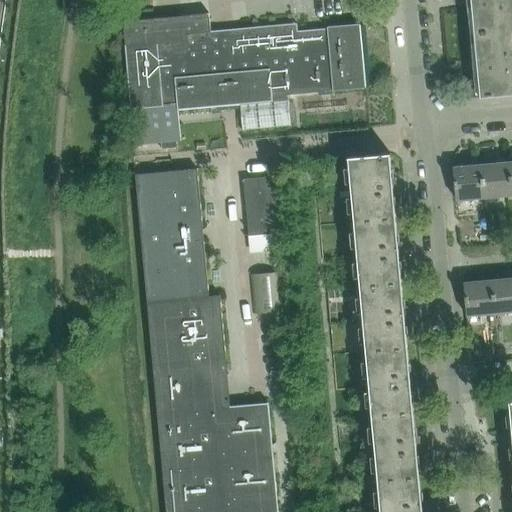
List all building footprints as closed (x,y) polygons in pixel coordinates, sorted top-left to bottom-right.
[(511,0),(471,0),(474,33),(511,29),(511,0)] [(153,19),(123,22),(125,46),(131,110),(133,109),(134,116),(136,145),(180,141),(178,117),(177,110),(239,105),(239,106),(242,132),(291,127),(288,101),(287,92),(332,88),(333,91),(365,88),(359,24),(327,27),(327,30),(297,33),(296,24),(237,29),(219,31),(217,31),(210,32),(208,14),(198,15),(181,16),(181,18),(157,20),(157,19),(153,19)] [(480,97),(511,94),(511,29),(474,33),(480,97)] [(347,158),(353,223),(396,219),(390,154),(347,158)] [(481,165),(484,198),(511,195),(511,194),(509,163),(481,165)] [(453,168),(456,201),(484,198),(481,165),(453,168)] [(207,299),(195,171),(137,176),(166,511),(278,511),(269,404),(233,407),(223,297),(207,299)] [(248,236),(278,234),(273,177),(243,180),(248,236)] [(353,223),(359,287),(402,283),(396,219),(353,223)] [(283,312),(280,272),(249,275),(253,315),(283,312)] [(495,313),(511,311),(511,279),(492,281),(495,313)] [(466,316),(495,313),(492,281),(463,284),(466,316)] [(359,287),(365,352),(408,348),(402,283),(359,287)] [(414,413),(408,348),(365,352),(371,417),(414,413)] [(371,417),(377,482),(420,478),(414,413),(371,417)] [(422,511),(420,478),(377,482),(379,511),(422,511)]
